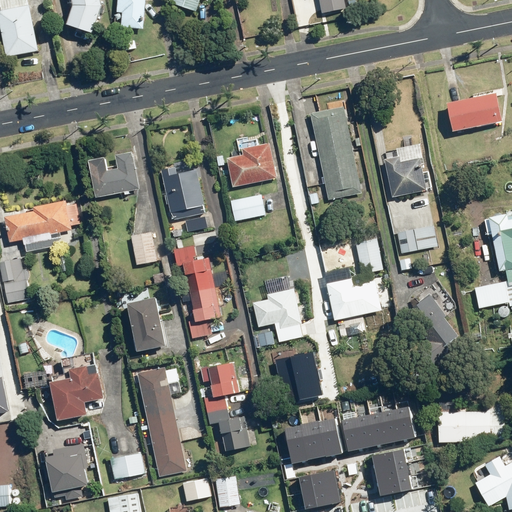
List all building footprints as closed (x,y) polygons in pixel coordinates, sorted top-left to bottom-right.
[(109,4),(107,0),(78,0),(79,3),(73,22),(99,31),(109,4)] [(147,28),(149,0),(121,0),(121,11),(126,12),(125,26),(147,28)] [(175,0),(175,2),(200,10),(203,0),(175,0)] [(345,0),(322,0),(325,10),(346,6),(345,0)] [(10,56),(42,50),(33,4),(1,10),(10,56)] [(451,103),(457,132),(504,122),(498,93),(451,103)] [(349,106),(315,112),(327,176),(324,176),(325,183),(329,182),(332,200),(365,194),(349,106)] [(406,147),(388,150),(395,196),(438,189),(436,177),(432,178),(427,143),(414,145),(413,137),(404,139),(406,147)] [(231,157),(237,186),(281,177),(274,142),(246,147),(247,153),(231,157)] [(93,159),(100,197),(144,188),(137,150),(119,153),(122,167),(112,169),(109,156),(93,159)] [(165,167),(166,169),(170,191),(167,192),(169,202),(173,201),(177,219),(188,217),(191,232),(212,228),(200,169),(188,171),(186,162),(165,167)] [(234,200),(238,220),(269,214),(265,194),(234,200)] [(39,211),(9,217),(14,241),(27,238),(30,252),(66,244),(63,231),(75,228),(74,225),(85,223),(81,202),(70,204),(69,199),(38,206),(39,211)] [(511,300),(511,212),(487,217),(497,272),(508,270),(510,278),(477,284),(481,307),(500,303),(511,300)] [(400,231),(404,253),(441,246),(437,224),(400,231)] [(135,235),(140,264),(161,260),(155,231),(135,235)] [(387,269),(380,237),(359,241),(366,273),(387,269)] [(181,265),(188,264),(194,291),(188,292),(190,301),(197,299),(201,319),(192,320),(196,338),(215,334),(212,317),(223,315),(217,286),(233,283),(230,270),(214,273),(211,255),(200,257),(197,244),(178,248),(181,265)] [(23,252),(2,257),(10,301),(22,299),(23,305),(36,302),(30,268),(26,269),(23,252)] [(413,257),(402,259),(405,270),(415,267),(413,257)] [(351,270),(330,274),(338,319),(385,310),(379,280),(358,284),(357,277),(353,278),(351,270)] [(284,328),(306,323),(298,287),(271,293),(272,298),(257,301),(262,326),(283,322),(284,328)] [(435,333),(425,340),(440,361),(468,342),(431,289),(413,302),(435,333)] [(172,344),(162,295),(134,301),(144,350),(172,344)] [(333,317),(324,319),(329,340),(338,338),(333,317)] [(310,334),(296,337),(298,351),(313,348),(310,334)] [(319,349),(279,358),(287,398),(327,390),(319,349)] [(204,398),(208,398),(214,423),(225,421),(231,451),(255,446),(248,414),(234,417),(229,394),(244,391),(238,361),(204,368),(207,381),(214,379),(215,386),(202,389),(204,398)] [(77,377),(55,381),(63,419),(93,413),(90,400),(110,396),(103,362),(75,368),(77,377)] [(169,366),(142,371),(163,476),(190,471),(172,383),(183,381),(180,367),(170,369),(169,366)] [(0,409),(9,408),(4,377),(0,378),(0,409)] [(466,437),(509,437),(509,400),(443,400),(443,441),(466,441),(466,437)] [(412,404),(344,418),(350,449),(419,435),(412,404)] [(289,425),(296,462),(346,452),(338,414),(289,425)] [(86,443),(59,449),(57,449),(58,454),(53,456),(60,490),(95,483),(86,443)] [(407,443),(374,449),(383,492),(416,486),(407,443)] [(113,458),(117,479),(149,472),(145,451),(113,458)] [(494,473),(479,481),(493,505),(510,495),(511,504),(511,463),(509,465),(504,455),(489,463),(494,473)] [(307,474),(313,507),(345,502),(340,469),(307,474)] [(243,504),(239,475),(219,478),(223,507),(243,504)] [(212,476),(186,482),(190,501),(216,495),(212,476)] [(19,486),(0,486),(0,506),(20,506),(19,486)] [(143,511),(141,492),(111,497),(113,511),(143,511)]
